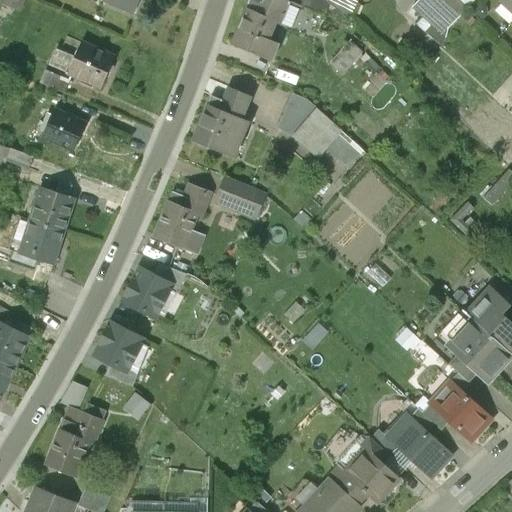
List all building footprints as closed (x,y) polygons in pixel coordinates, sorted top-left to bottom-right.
[(103,0),(133,13),(139,0),(103,0)] [(232,46),(273,62),(280,44),(268,39),(274,24),(278,25),(288,1),(285,0),(264,0),(262,5),(251,0),(232,46)] [(328,5),(323,0),(304,0),(301,8),(323,17),(328,5)] [(333,0),(331,4),(351,15),(359,0),(333,0)] [(456,0),(419,0),(412,8),(422,17),(415,24),(438,45),(444,39),(441,36),(466,9),(456,0)] [(456,0),(466,9),(474,0),(456,0)] [(511,0),(502,0),(500,2),(511,12),(511,0)] [(481,4),(473,13),(482,21),(486,15),(486,9),(481,4)] [(326,65),(338,76),(361,52),(349,40),(326,65)] [(67,73),(100,88),(114,58),(80,43),(74,58),(67,73)] [(50,66),(67,73),(74,58),(57,50),(50,66)] [(64,94),(69,81),(45,71),(39,84),(64,94)] [(192,142),(232,158),(247,123),(240,120),(249,98),(229,89),(223,101),(212,96),(192,142)] [(362,152),(307,101),(293,96),(278,128),(293,138),(316,159),(325,150),(347,169),(362,152)] [(42,137),(72,150),(84,125),(54,111),(42,137)] [(5,162),(29,170),(33,157),(10,149),(5,162)] [(491,206),(511,182),(511,174),(507,170),(483,198),(491,206)] [(265,194),(225,178),(215,203),(254,219),(265,194)] [(154,238),(182,250),(197,215),(200,217),(210,194),(189,185),(184,198),(173,194),(169,203),(168,203),(154,238)] [(73,199),(41,188),(30,222),(63,232),(73,199)] [(461,221),(472,209),(466,203),(449,221),(469,239),(474,233),(461,221)] [(36,261),(52,266),(55,256),(60,257),(62,249),(58,247),(63,232),(30,222),(19,218),(8,252),(11,253),(7,264),(33,272),(36,261)] [(186,275),(158,264),(153,277),(171,286),(168,291),(176,295),(186,275)] [(171,286),(153,277),(139,270),(123,301),(155,318),(156,314),(168,291),(171,286)] [(471,319),(511,355),(511,322),(503,314),(511,306),(492,289),(468,316),(471,319)] [(176,295),(168,291),(156,314),(164,318),(176,295)] [(18,323),(18,324),(21,319),(0,308),(0,322),(15,330),(18,323)] [(447,346),(488,384),(511,357),(511,355),(471,319),(447,346)] [(0,361),(14,368),(29,337),(32,330),(18,324),(18,323),(15,330),(0,322),(0,361)] [(142,340),(111,324),(94,356),(126,372),(142,340)] [(302,342),(311,351),(328,333),(318,324),(302,342)] [(0,397),(14,368),(0,361),(0,397)] [(450,383),(468,400),(477,391),(458,374),(450,383)] [(449,420),(471,440),(490,419),(468,400),(450,383),(431,403),(449,420)] [(449,420),(431,403),(430,403),(422,412),(435,425),(441,430),(449,420)] [(45,466),(75,478),(88,443),(93,445),(102,421),(81,412),(69,407),(45,466)] [(409,418),(427,434),(435,425),(422,412),(418,409),(409,418)] [(389,440),(430,477),(450,455),(427,434),(409,418),(389,440)] [(365,451),(366,451),(381,464),(389,456),(369,437),(360,447),(365,451)] [(369,494),(376,501),(396,479),(381,464),(366,451),(365,451),(346,473),(347,474),(369,494)] [(93,470),(90,471),(85,482),(88,483),(98,487),(103,477),(104,475),(93,470)] [(358,505),(369,494),(347,474),(337,485),(358,505)] [(103,477),(98,487),(109,491),(113,481),(103,477)] [(355,511),(360,507),(358,505),(337,485),(330,479),(317,493),(321,497),(309,509),(306,506),(299,511),(355,511)] [(81,508),(86,496),(91,484),(88,483),(77,506),(81,508)] [(106,505),(111,493),(91,484),(86,496),(106,505)] [(26,511),(69,511),(73,504),(36,490),(26,511)] [(90,511),(102,511),(106,505),(86,496),(81,508),(90,511)] [(267,511),(257,502),(249,511),(248,511),(267,511)]
